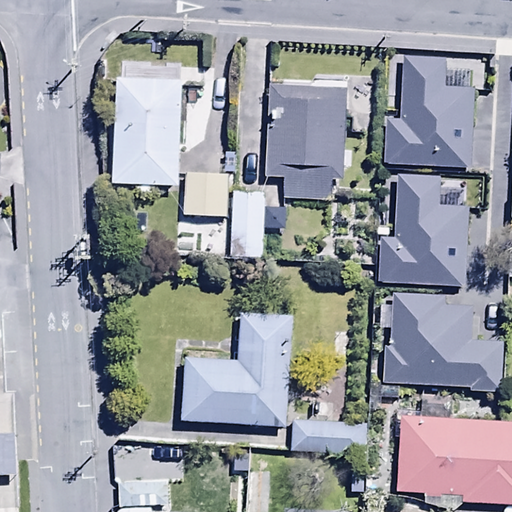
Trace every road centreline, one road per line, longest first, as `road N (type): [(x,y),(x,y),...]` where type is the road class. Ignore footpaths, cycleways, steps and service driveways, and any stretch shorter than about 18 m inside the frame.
road 1 (residential): [(45,0),(68,511)]
road 2 (residential): [(511,12),(275,0)]
